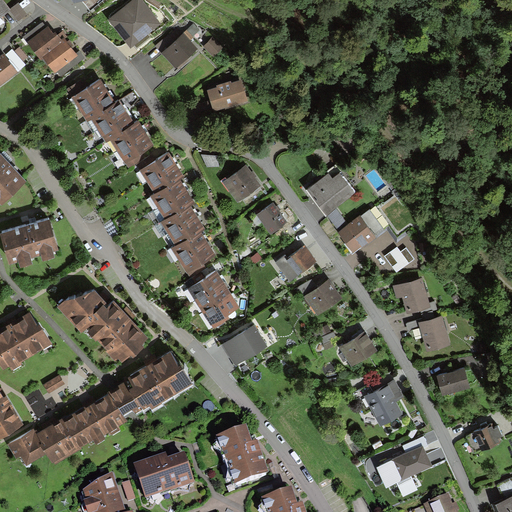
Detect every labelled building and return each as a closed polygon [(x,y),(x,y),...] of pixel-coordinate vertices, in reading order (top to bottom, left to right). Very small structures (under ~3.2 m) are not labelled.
[(5,0),(0,0),(0,14),(9,8),(11,6),(5,0)] [(11,6),(9,8),(18,20),(28,12),(19,0),(11,6)] [(101,0),(83,0),(90,9),(101,0)] [(162,21),(144,0),(130,0),(110,17),(110,18),(110,20),(131,46),(133,43),(137,48),(152,36),(148,32),(162,21)] [(41,57),(43,55),(42,54),(64,38),(63,36),(56,27),(53,29),(48,22),(46,24),(43,19),(22,35),(28,42),(29,41),(41,57)] [(194,22),(187,28),(194,36),(200,28),(194,22)] [(179,33),(175,28),(155,44),(163,52),(164,51),(177,65),(198,45),(191,38),(194,36),(187,28),(185,30),(184,29),(179,33)] [(43,55),(55,70),(56,69),(61,75),(86,56),(80,48),(77,50),(65,35),(63,36),(64,38),(42,54),(43,55)] [(223,46),(213,36),(203,45),(214,56),(223,46)] [(19,45),(15,49),(23,59),(28,56),(19,45)] [(13,47),(7,52),(19,68),(26,63),(23,59),(15,49),(13,47)] [(0,52),(0,83),(19,68),(7,52),(4,49),(0,52)] [(81,77),(67,86),(87,118),(91,116),(105,107),(103,105),(115,98),(101,75),(86,84),(81,77)] [(242,76),(207,86),(211,98),(185,105),(190,122),(200,119),(198,114),(214,109),(214,107),(248,97),(242,76)] [(105,107),(91,116),(106,139),(110,137),(124,128),(122,126),(134,118),(119,95),(115,98),(103,105),(105,107)] [(124,128),(110,137),(128,166),(144,156),(141,151),(155,142),(139,115),(134,118),(122,126),(124,128)] [(346,127),(335,135),(349,155),(360,147),(346,127)] [(0,197),(1,199),(27,176),(0,146),(0,197)] [(151,153),(137,162),(154,190),(168,181),(169,183),(181,176),(185,173),(169,148),(154,157),(151,153)] [(218,154),(201,152),(207,166),(219,165),(218,154)] [(382,161),(375,166),(393,189),(400,184),(382,161)] [(226,174),(221,178),(238,201),(262,183),(246,162),(227,176),(226,174)] [(328,169),(306,185),(326,213),(327,212),(336,205),(356,191),(341,170),(333,175),(328,169)] [(154,190),(150,192),(165,215),(177,207),(179,210),(191,202),(195,199),(181,176),(169,183),(168,181),(154,190)] [(400,184),(393,189),(403,204),(410,199),(400,184)] [(274,199),(256,212),(271,231),(288,219),(274,199)] [(165,215),(160,218),(175,241),(188,233),(189,235),(201,227),(205,225),(191,202),(179,210),(177,207),(165,215)] [(348,222),(336,205),(327,212),(339,229),(348,222)] [(348,222),(339,229),(354,248),(362,243),(363,244),(377,234),(376,233),(384,227),(370,207),(361,213),(348,222)] [(59,244),(50,213),(1,227),(10,258),(19,255),(21,261),(33,257),(32,252),(41,249),(43,254),(55,250),(54,245),(59,244)] [(112,219),(104,223),(112,237),(120,232),(112,219)] [(175,241),(171,244),(190,275),(205,266),(202,260),(216,251),(201,227),(189,235),(188,233),(175,241)] [(425,240),(419,241),(421,251),(427,249),(425,240)] [(253,250),(247,242),(237,248),(240,258),(253,250)] [(285,252),(276,258),(290,278),(317,258),(305,242),(288,255),(285,252)] [(398,245),(385,255),(397,271),(415,257),(406,246),(401,250),(398,245)] [(201,270),(184,280),(213,327),(230,316),(227,312),(240,303),(217,266),(203,275),(201,270)] [(423,274),(393,283),(397,296),(402,294),(407,311),(420,308),(432,304),(431,301),(423,274)] [(329,276),(304,294),(318,313),(343,295),(329,276)] [(299,285),(304,292),(316,283),(312,277),(299,285)] [(64,293),(56,301),(81,328),(86,323),(107,344),(105,346),(115,356),(118,353),(122,357),(131,348),(134,350),(145,339),(143,337),(149,332),(113,294),(107,300),(105,298),(106,296),(95,284),(64,293)] [(462,301),(457,293),(452,296),(457,304),(462,301)] [(432,304),(420,308),(421,313),(434,309),(438,308),(435,299),(431,301),(432,304)] [(0,360),(3,366),(10,363),(12,367),(23,361),(21,359),(53,340),(40,319),(37,321),(30,309),(0,327),(0,360)] [(434,309),(421,313),(423,318),(436,314),(434,309)] [(423,318),(418,319),(420,326),(427,349),(451,342),(442,312),(436,314),(423,318)] [(420,326),(418,319),(418,318),(406,321),(409,329),(420,326)] [(268,343),(254,320),(221,341),(236,363),(268,343)] [(366,328),(339,343),(351,364),(378,348),(366,328)] [(334,330),(320,336),(323,343),(337,336),(334,330)] [(485,340),(477,341),(479,353),(488,352),(485,340)] [(162,396),(193,378),(181,357),(178,359),(170,347),(129,372),(130,375),(113,385),(107,388),(108,390),(77,409),(76,407),(65,414),(64,412),(35,429),(48,450),(53,459),(54,459),(56,463),(81,448),(79,444),(94,435),(96,439),(106,433),(105,431),(110,428),(112,431),(120,426),(118,422),(128,417),(126,414),(130,411),(150,399),(152,404),(163,398),(162,396)] [(503,348),(488,352),(493,376),(509,372),(503,348)] [(465,364),(437,372),(443,392),(471,384),(465,364)] [(60,373),(44,383),(49,392),(66,382),(60,373)] [(373,389),(364,393),(366,396),(380,423),(403,411),(397,399),(404,395),(395,377),(373,389)] [(364,393),(373,389),(369,383),(354,391),(358,400),(366,396),(364,393)] [(0,435),(24,421),(6,392),(4,393),(0,387),(0,435)] [(482,447),(482,448),(501,439),(499,434),(503,432),(498,423),(494,425),(492,420),(473,429),(474,430),(466,433),(474,450),(482,447)] [(21,452),(27,462),(48,450),(35,429),(34,426),(8,441),(16,455),(21,452)] [(253,443),(247,426),(215,437),(223,461),(225,461),(234,486),(269,474),(258,441),(253,443)] [(423,442),(425,445),(428,444),(424,434),(403,444),(406,450),(423,442)] [(377,463),(386,484),(396,480),(411,473),(433,463),(425,445),(423,442),(406,450),(377,463)] [(167,453),(134,464),(146,499),(171,491),(172,492),(196,484),(185,452),(168,458),(167,453)] [(273,463),(269,464),(274,479),(279,477),(273,463)] [(126,511),(112,473),(83,490),(87,500),(84,501),(87,511),(126,511)] [(411,473),(396,480),(403,494),(418,488),(411,473)] [(511,475),(497,482),(503,497),(511,493),(511,475)] [(130,480),(122,483),(128,502),(136,499),(130,480)] [(274,490),(272,485),(257,490),(259,496),(274,490)] [(298,504),(292,488),(261,498),(265,511),(306,511),(303,503),(298,504)] [(511,511),(511,493),(503,497),(491,503),(495,511),(511,511)] [(458,511),(460,510),(456,502),(453,504),(449,494),(424,505),(424,506),(409,511),(458,511)]
